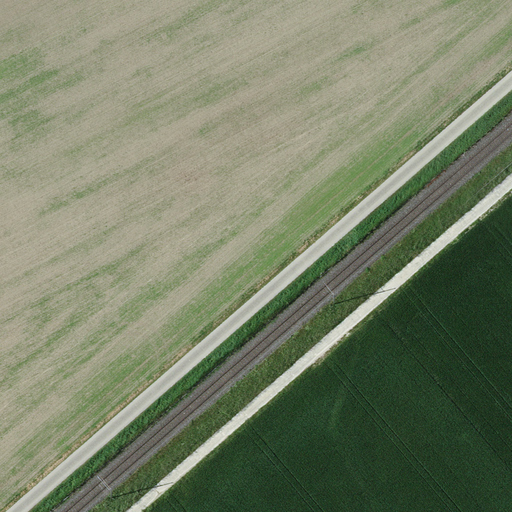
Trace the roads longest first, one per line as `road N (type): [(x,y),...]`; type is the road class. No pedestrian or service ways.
road 1 (track): [(511,79),(17,511)]
road 2 (track): [(511,178),(131,511)]
